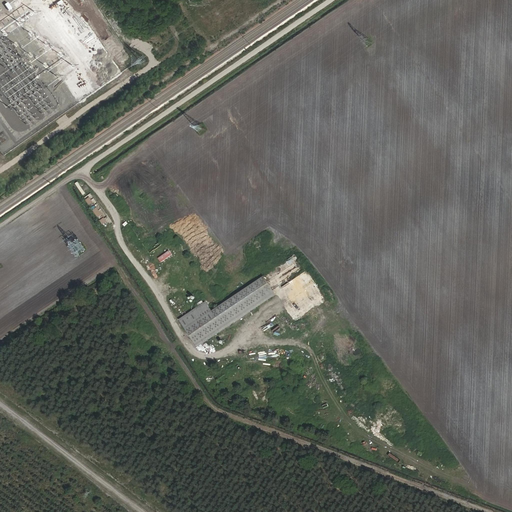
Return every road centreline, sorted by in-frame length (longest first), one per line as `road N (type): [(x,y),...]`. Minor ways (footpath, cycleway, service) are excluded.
road 1 (track): [(0,227),(334,0)]
road 2 (track): [(146,511),(0,400)]
